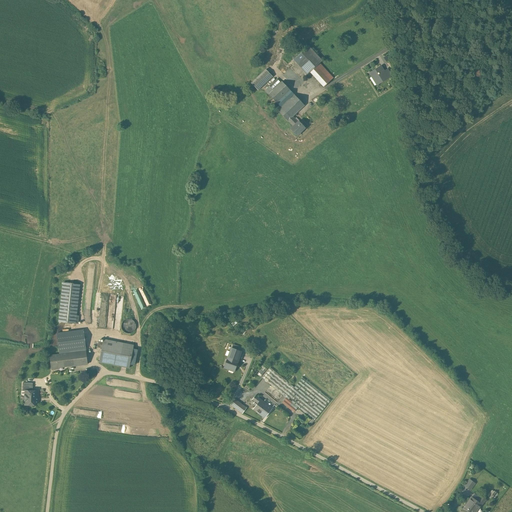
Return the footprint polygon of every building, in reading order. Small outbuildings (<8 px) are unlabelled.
[(319,63),(306,49),(296,57),(310,72),(316,66),(319,63)] [(319,63),(316,66),(330,81),(333,78),(319,63)] [(330,81),(316,66),(310,72),(324,87),(330,81)] [(381,67),(370,73),(377,84),(387,78),(384,72),(381,67)] [(266,69),(251,83),(258,91),(273,77),(266,69)] [(304,105),(282,82),(273,90),(270,86),(265,91),(272,98),(276,102),(281,107),(281,108),(278,111),(288,121),(292,117),(304,105)] [(272,98),(264,107),(267,110),(276,102),(272,98)] [(299,121),(298,122),(292,117),(288,121),(294,126),(290,129),(297,136),(305,128),(299,121)] [(79,289),(63,288),(59,322),(78,324),(79,316),(76,316),(79,289)] [(146,307),(138,289),(133,291),(142,309),(146,307)] [(135,329),(136,326),(135,323),(134,320),(131,319),(128,318),(126,319),(123,321),(122,323),(121,326),(122,329),(123,331),(126,333),(129,333),(132,333),(134,331),(135,329)] [(84,332),(57,335),(60,354),(69,353),(68,343),(85,341),(84,332)] [(123,343),(104,340),(103,342),(102,348),(99,362),(119,366),(123,343)] [(134,345),(123,343),(119,366),(129,368),(134,345)] [(60,354),(50,356),(52,370),(59,369),(59,367),(88,364),(86,351),(69,353),(60,354)] [(240,355),(230,352),(228,358),(238,361),(240,355)] [(238,361),(228,358),(224,367),(234,371),(238,361)] [(262,375),(267,369),(264,366),(259,372),(262,375)] [(315,419),(331,399),(302,377),(295,386),(270,367),(262,378),(286,396),(282,402),(294,411),(298,406),(315,419)] [(33,383),(23,383),(23,391),(25,391),(33,391),(33,383)] [(33,391),(25,391),(25,395),(25,396),(25,400),(25,403),(27,405),(38,405),(38,395),(37,395),(38,391),(33,391)] [(272,408),(255,396),(253,399),(255,401),(254,403),(256,405),(253,409),(264,418),(272,408)] [(246,408),(235,400),(232,403),(235,405),(234,407),(242,413),(246,408)] [(470,490),(476,483),(469,478),(463,486),(470,490)] [(461,493),(467,495),(469,489),(463,487),(461,493)] [(472,497),(462,511),(463,511),(477,511),(486,500),(482,497),(478,502),(472,497)]
